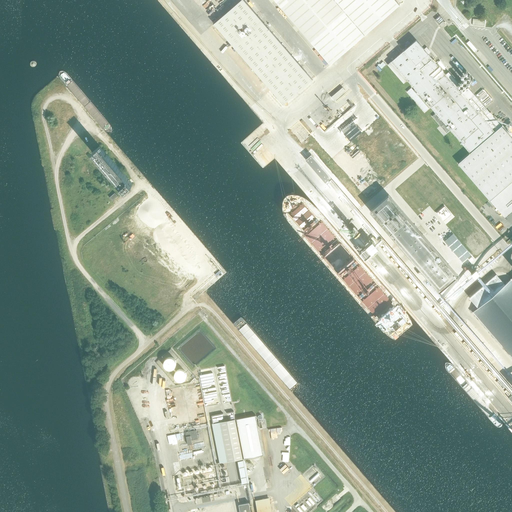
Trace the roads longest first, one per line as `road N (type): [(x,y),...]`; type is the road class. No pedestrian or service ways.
road 1 (unclassified): [(127,511),(105,384),(146,343),(72,257),(85,232),(118,205)]
road 2 (unknown): [(146,343),(206,305),(387,511)]
road 3 (unknown): [(443,329),(329,201),(277,124)]
road 4 (unknown): [(348,511),(361,500),(298,428),(270,446),(279,490)]
road 5 (unknown): [(277,124),(174,0)]
